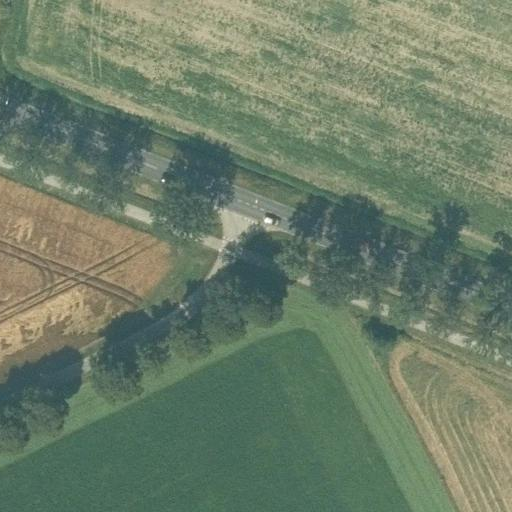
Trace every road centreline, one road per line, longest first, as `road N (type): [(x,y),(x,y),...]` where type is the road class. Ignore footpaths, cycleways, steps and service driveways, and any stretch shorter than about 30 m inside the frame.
road 1 (unclassified): [(0,398),(187,302),(209,283),(251,203)]
road 2 (tertiary): [(511,307),(251,203)]
road 3 (tertiary): [(251,203),(0,106)]
